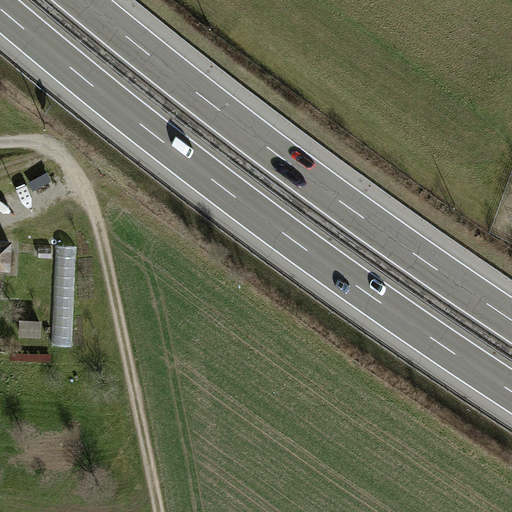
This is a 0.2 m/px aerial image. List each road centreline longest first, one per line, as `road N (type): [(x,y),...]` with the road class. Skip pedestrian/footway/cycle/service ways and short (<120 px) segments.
road 1 (motorway): [(0,9),(189,164),(511,391)]
road 2 (motorway): [(511,318),(282,156),(84,0)]
road 3 (track): [(159,511),(98,222),(79,185)]
